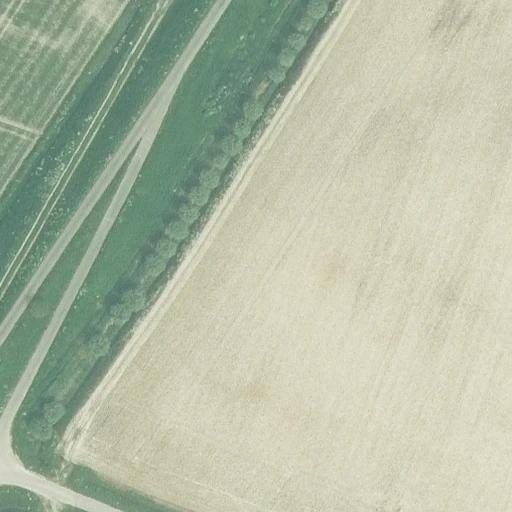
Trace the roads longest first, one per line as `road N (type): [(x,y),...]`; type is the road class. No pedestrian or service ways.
road 1 (unclassified): [(0,433),(147,141),(155,104)]
road 2 (unclassified): [(155,104),(0,340)]
road 3 (unclassified): [(155,104),(222,0)]
